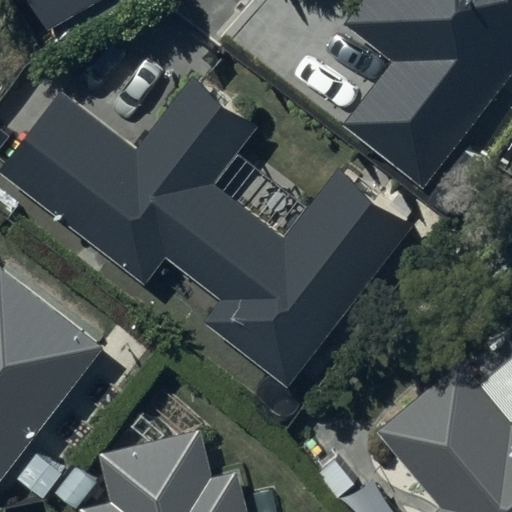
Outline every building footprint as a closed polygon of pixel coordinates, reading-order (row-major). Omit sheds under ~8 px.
[(50,0),(64,25),(110,0),(50,0)] [(511,0),(367,0),(353,19),(399,54),(356,111),(434,171),(511,67),(511,0)] [(383,218),(393,206),(344,168),(298,226),(228,171),(265,124),(195,69),(147,131),(83,82),(19,163),(161,274),(169,263),(306,370),(396,254),(384,245),(397,228),(383,218)] [(0,491),(1,491),(118,330),(11,253),(0,268),(0,491)] [(511,511),(511,394),(480,352),(390,421),(454,505),(444,511),(511,511)] [(126,493),(97,498),(99,511),(270,511),(262,468),(227,475),(218,428),(118,448),(126,493)]
